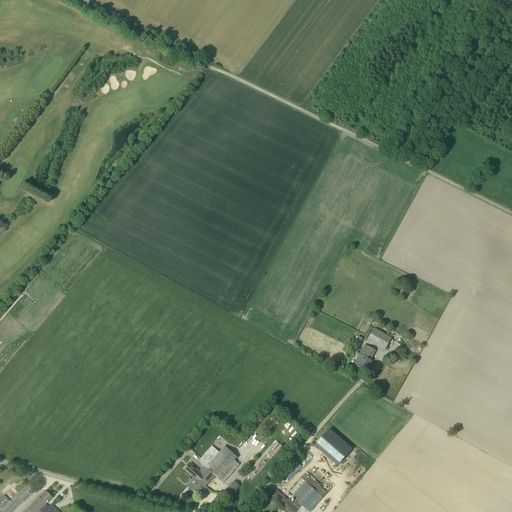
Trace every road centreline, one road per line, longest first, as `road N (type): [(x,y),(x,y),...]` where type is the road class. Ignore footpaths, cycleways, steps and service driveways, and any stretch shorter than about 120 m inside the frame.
road 1 (unclassified): [(511,212),(73,0)]
road 2 (unclassified): [(185,511),(0,460)]
road 3 (unclassified): [(242,511),(358,380)]
